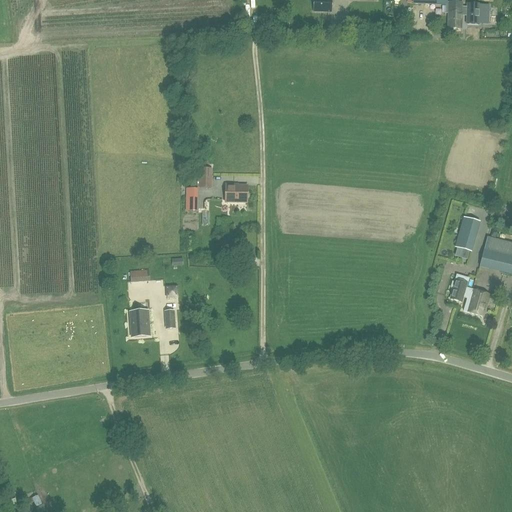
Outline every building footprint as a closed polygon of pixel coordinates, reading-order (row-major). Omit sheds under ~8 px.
[(313,0),(313,12),(331,12),(331,0),(313,0)] [(460,30),(460,15),(461,7),(461,3),(447,2),(447,6),(445,6),(444,13),(447,13),(446,29),(460,30)] [(461,7),(460,15),(466,16),(465,24),(478,25),(478,23),(488,24),(488,6),(479,5),(466,5),(466,8),(461,7)] [(198,168),(198,188),(212,188),(212,169),(198,168)] [(234,185),(225,184),(224,202),(247,203),(247,186),(234,185)] [(186,200),(186,211),(198,211),(198,200),(186,200)] [(476,221),(464,217),(455,247),(467,251),(476,221)] [(511,243),(486,237),(479,267),(511,274),(511,243)] [(232,240),(232,245),(232,254),(233,254),(250,255),(250,245),(244,245),(244,240),(232,240)] [(233,265),(233,254),(232,254),(232,245),(226,245),(226,253),(224,253),(224,256),(218,256),(218,264),(233,265)] [(130,271),(130,283),(149,282),(148,270),(130,271)] [(171,290),(171,276),(161,276),(161,290),(171,290)] [(454,289),(451,299),(463,303),(464,298),(468,299),(465,311),(483,316),(489,295),(473,290),(467,289),(470,280),(458,276),(456,283),(454,282),(452,288),(454,289)] [(123,291),(125,299),(135,296),(133,288),(123,291)] [(149,336),(148,311),(130,313),(131,338),(149,336)] [(173,311),(165,312),(166,329),(174,329),(173,311)]
